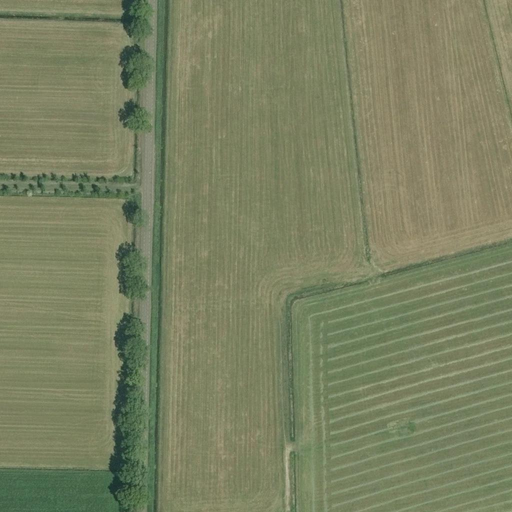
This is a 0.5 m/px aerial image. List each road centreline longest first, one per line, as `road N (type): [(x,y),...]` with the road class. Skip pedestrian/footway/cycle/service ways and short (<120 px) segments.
road 1 (unclassified): [(140,511),(152,0)]
road 2 (track): [(0,185),(146,187)]
